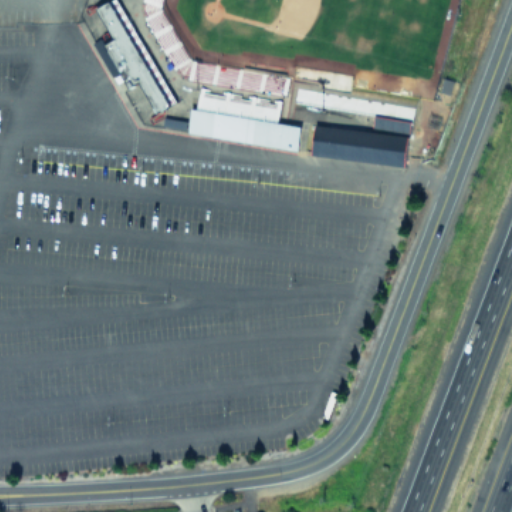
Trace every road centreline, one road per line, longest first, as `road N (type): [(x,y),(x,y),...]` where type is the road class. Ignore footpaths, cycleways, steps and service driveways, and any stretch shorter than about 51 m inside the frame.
road 1 (tertiary): [(511,17),(366,402),(331,451)]
road 2 (motorway): [(511,247),(412,511)]
road 3 (tertiary): [(243,477),(0,493)]
